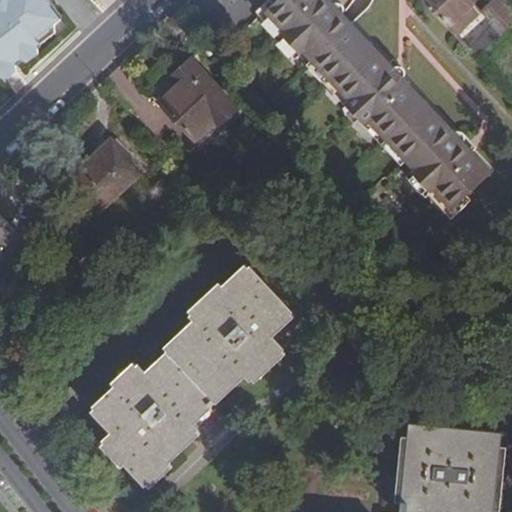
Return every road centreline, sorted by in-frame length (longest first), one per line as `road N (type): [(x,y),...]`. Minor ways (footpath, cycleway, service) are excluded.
road 1 (residential): [(0,140),(151,0)]
road 2 (tertiary): [(73,511),(0,415)]
